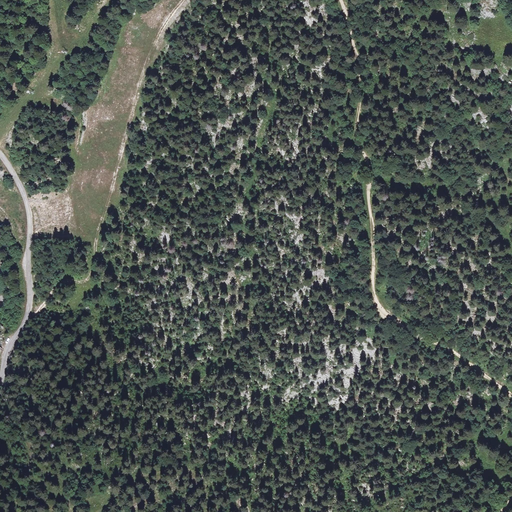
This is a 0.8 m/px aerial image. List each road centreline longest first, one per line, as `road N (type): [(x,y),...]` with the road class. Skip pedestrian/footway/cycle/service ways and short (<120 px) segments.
road 1 (track): [(511,394),(395,322),(374,300),(371,175),(359,146),(361,82),(342,0)]
road 2 (track): [(22,322),(62,281),(91,276),(144,70),(185,0)]
road 3 (unclassified): [(0,152),(29,221),(26,311),(0,374)]
